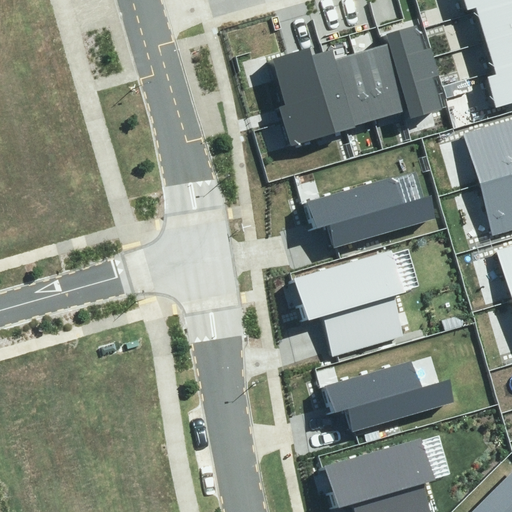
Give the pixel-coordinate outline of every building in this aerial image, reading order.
[(458,0),(461,8),(471,5),(472,10),(505,0),(458,0)] [(511,29),(511,0),(505,0),(472,10),(480,39),(511,29)] [(387,45),(406,113),(407,117),(442,108),(435,79),(439,78),(431,48),(427,49),(421,27),(385,37),(387,45)] [(511,64),(511,29),(480,39),(490,71),(511,64)] [(357,53),(375,121),(406,113),(387,45),(357,53)] [(269,59),(292,143),(352,127),(334,59),(332,52),(312,57),(309,48),(269,59)] [(334,59),(352,127),(375,121),(357,53),(334,59)] [(511,98),(511,64),(490,71),(491,75),(481,78),(489,105),(511,98)] [(511,115),(460,130),(475,181),(511,169),(511,115)] [(511,169),(475,181),(491,232),(511,226),(511,169)] [(323,228),(330,253),(436,226),(429,197),(401,204),(393,175),(305,198),(313,231),(323,228)] [(511,241),(493,247),(508,297),(511,295),(511,241)] [(387,246),(284,273),(297,321),(322,314),(333,354),(399,337),(389,299),(401,296),(387,246)] [(336,410),(343,435),(449,408),(441,379),(414,386),(406,356),(317,379),(326,412),(336,410)] [(335,511),(345,509),(346,511),(431,511),(425,489),(433,487),(417,428),(312,457),(327,511),(335,511)] [(511,511),(511,462),(465,511),(511,511)]
